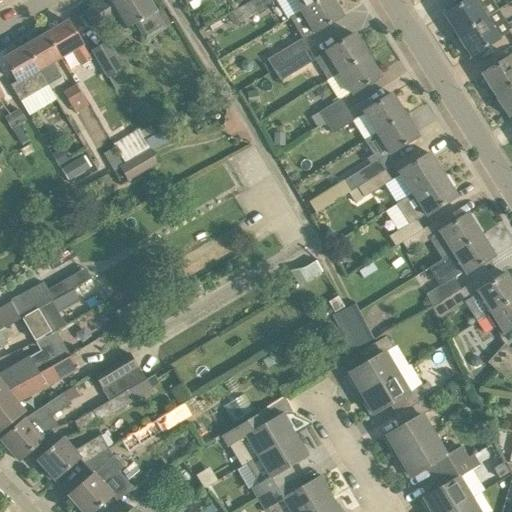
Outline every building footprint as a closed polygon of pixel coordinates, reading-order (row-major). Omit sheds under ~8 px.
[(92,29),(115,16),(124,31),(135,24),(145,40),(164,29),(154,12),(155,12),(147,0),(106,0),(83,14),(92,29)] [(252,0),(250,1),(257,12),(277,0),(252,0)] [(291,0),(299,14),(322,0),(291,0)] [(332,0),(322,0),(299,14),(312,35),(342,17),(332,0)] [(457,38),(487,19),(474,0),(467,0),(443,16),(457,38)] [(470,58),(499,39),(487,19),(457,38),(470,58)] [(90,62),(68,23),(46,36),(61,61),(67,72),(80,64),(82,67),(90,62)] [(337,76),(367,57),(353,35),(324,54),(337,76)] [(61,61),(46,36),(25,48),(48,87),(51,91),(64,83),(53,65),(61,61)] [(273,71),(308,49),(301,39),(267,61),(273,71)] [(105,43),(91,52),(107,79),(121,71),(105,43)] [(3,61),(16,83),(9,86),(20,103),(34,95),(42,108),(55,100),(48,87),(25,48),(3,61)] [(294,74),(315,61),(308,49),(273,71),(280,82),(294,74)] [(511,56),(481,76),(495,98),(511,86),(511,56)] [(337,76),(350,96),(380,77),(367,57),(337,76)] [(88,107),(76,86),(76,85),(62,93),(75,114),(88,107)] [(511,86),(495,98),(508,118),(511,115),(511,86)] [(257,90),(246,92),(249,106),(259,104),(257,90)] [(391,95),(361,114),(374,135),(404,116),(391,95)] [(340,100),(319,113),(325,124),(327,123),(347,111),(340,100)] [(26,122),(19,110),(4,118),(11,130),(26,122)] [(347,111),(327,123),(334,134),(353,122),(347,111)] [(317,129),(325,124),(319,113),(310,119),(317,129)] [(404,116),(374,135),(366,140),(372,151),(378,160),(378,162),(388,156),(418,137),(404,116)] [(161,132),(144,142),(150,151),(151,151),(167,143),(161,132)] [(274,133),(273,146),(284,146),(285,133),(274,133)] [(117,154),(124,166),(150,151),(144,142),(142,138),(117,154)] [(51,154),(59,167),(70,160),(63,147),(51,154)] [(113,171),(119,167),(122,165),(116,154),(113,148),(103,154),(113,171)] [(151,151),(150,151),(124,166),(119,169),(127,181),(158,163),(151,151)] [(429,154),(397,175),(410,195),(442,175),(429,154)] [(83,157),(61,170),(68,182),(91,169),(83,157)] [(378,160),(344,182),(350,192),(357,188),(384,171),(378,162),(378,160)] [(391,181),(384,171),(357,188),(364,198),(391,181)] [(422,230),(417,221),(456,197),(442,175),(410,195),(397,204),(410,224),(397,232),(390,237),(397,247),(401,244),(422,230)] [(315,212),(347,191),(340,181),(308,202),(315,212)] [(467,214),(442,230),(437,233),(451,254),(480,235),(467,214)] [(422,230),(401,244),(408,254),(429,241),(422,230)] [(459,267),(464,275),(494,257),(480,235),(451,254),(440,261),(448,274),(459,267)] [(290,269),(299,286),(323,272),(317,260),(305,267),(290,269)] [(0,330),(2,329),(21,319),(73,290),(103,274),(96,262),(46,290),(42,283),(10,301),(11,304),(0,310),(0,330)] [(151,274),(144,264),(137,269),(144,279),(151,274)] [(479,321),(511,299),(511,285),(505,274),(466,299),(468,302),(479,321)] [(460,290),(453,279),(427,296),(432,308),(460,290)] [(35,344),(55,333),(64,327),(57,314),(79,301),(73,290),(21,319),(28,331),(35,344)] [(460,290),(432,308),(438,320),(468,302),(466,299),(460,290)] [(497,327),(502,335),(511,328),(511,299),(479,321),(487,333),(497,327)] [(123,324),(139,315),(131,303),(115,313),(114,313),(121,325),(123,324)] [(351,352),(362,345),(349,323),(351,321),(344,309),(318,324),(325,336),(336,329),(351,352)] [(0,355),(0,352),(8,348),(5,344),(9,342),(2,329),(0,330),(0,355)] [(69,356),(55,333),(35,344),(41,354),(0,376),(0,396),(8,391),(38,374),(69,356)] [(384,337),(362,350),(369,361),(344,376),(352,389),(355,387),(360,395),(408,367),(396,346),(391,348),(384,337)] [(511,351),(504,345),(489,361),(499,370),(511,355),(511,351)] [(430,384),(455,371),(443,347),(418,360),(430,384)] [(126,392),(146,380),(130,353),(94,375),(110,401),(126,392)] [(262,361),(267,369),(277,362),(273,354),(262,361)] [(511,355),(499,370),(508,378),(511,373),(511,355)] [(0,396),(0,432),(25,413),(18,404),(47,389),(46,387),(76,369),(69,356),(38,374),(8,391),(0,396)] [(183,363),(155,380),(161,390),(179,379),(190,374),(183,363)] [(393,402),(400,414),(422,400),(415,389),(421,385),(410,365),(408,367),(360,395),(364,401),(360,404),(368,417),(393,402)] [(49,419),(67,406),(66,404),(79,397),(73,387),(37,411),(36,410),(25,419),(0,440),(0,441),(18,462),(57,428),(49,419)] [(179,408),(191,401),(183,387),(166,397),(173,411),(179,408)] [(131,402),(126,392),(110,401),(92,412),(98,422),(131,402)] [(422,400),(400,414),(406,424),(381,439),(389,452),(393,450),(397,457),(435,435),(422,414),(428,411),(422,400)] [(123,441),(130,454),(186,420),(179,408),(173,411),(123,441)] [(257,429),(251,418),(229,431),(236,442),(245,437),(257,458),(292,437),(287,430),(291,427),(283,414),(257,429)] [(431,465),(437,476),(460,463),(453,451),(447,455),(435,435),(397,457),(401,464),(398,466),(406,480),(431,465)] [(74,451),(62,438),(36,461),(54,482),(79,460),(83,465),(107,449),(100,437),(74,451)] [(289,481),(282,470),(307,455),(299,442),(295,444),(292,437),(257,458),(246,464),(258,484),(250,489),(257,500),(289,481)] [(83,465),(92,475),(67,496),(81,511),(95,511),(112,497),(116,501),(134,490),(118,472),(123,468),(107,449),(83,465)] [(472,455),(460,463),(437,476),(444,486),(418,501),(424,511),(447,511),(469,499),(484,491),(472,471),(479,466),(472,455)] [(210,468),(196,476),(204,489),(218,481),(210,468)] [(295,492),(289,481),(257,500),(263,511),(272,511),(274,511),(308,511),(329,500),(324,492),(328,490),(320,477),(295,492)] [(476,511),(469,499),(447,511),(476,511)] [(341,511),(337,504),(333,507),(329,500),(308,511),(341,511)]
